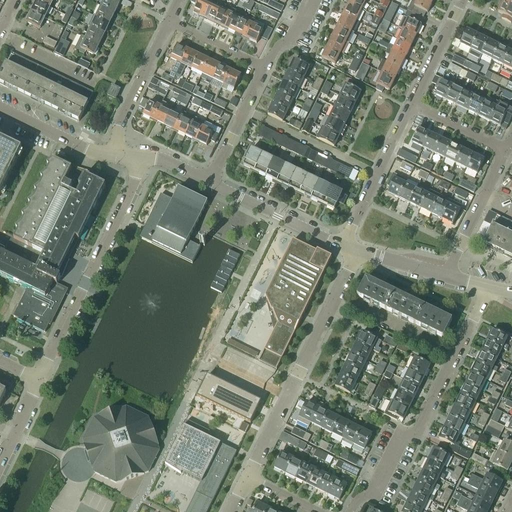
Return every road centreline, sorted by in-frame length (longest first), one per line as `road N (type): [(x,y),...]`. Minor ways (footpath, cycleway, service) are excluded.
road 1 (residential): [(350,511),(367,500),(401,437),(417,433),(486,287)]
road 2 (residential): [(355,249),(249,479)]
road 3 (residential): [(40,380),(135,180),(136,158)]
road 4 (residential): [(344,246),(412,110)]
road 5 (tertiary): [(344,246),(211,183)]
road 6 (residential): [(167,23),(117,127),(116,156)]
road 7 (residential): [(503,153),(446,276)]
road 8 (tertiary): [(116,156),(0,108)]
road 9 (residential): [(211,183),(263,69)]
road 10 (residential): [(412,110),(463,0)]
